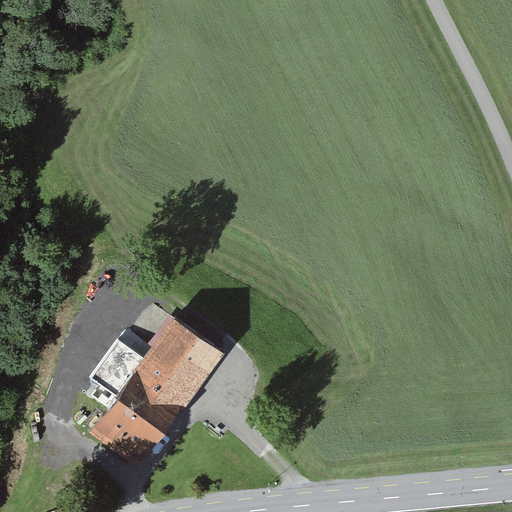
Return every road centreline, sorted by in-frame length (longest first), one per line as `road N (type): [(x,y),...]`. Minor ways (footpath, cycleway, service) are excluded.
road 1 (secondary): [(251,511),(511,485)]
road 2 (unclassified): [(511,162),(434,0)]
